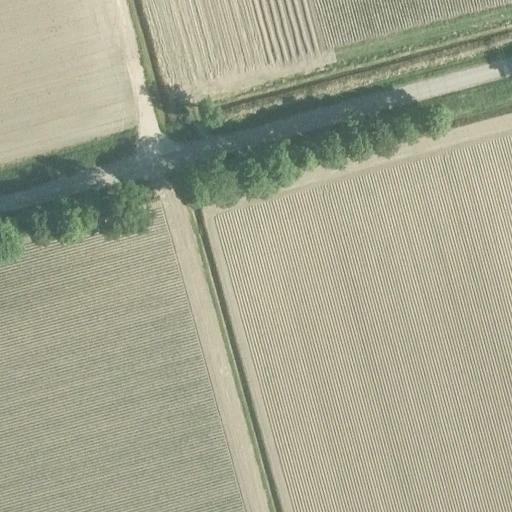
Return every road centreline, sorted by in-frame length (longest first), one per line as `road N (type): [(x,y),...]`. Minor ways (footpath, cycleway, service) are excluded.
road 1 (unclassified): [(0,204),(511,64)]
road 2 (track): [(116,0),(155,161)]
